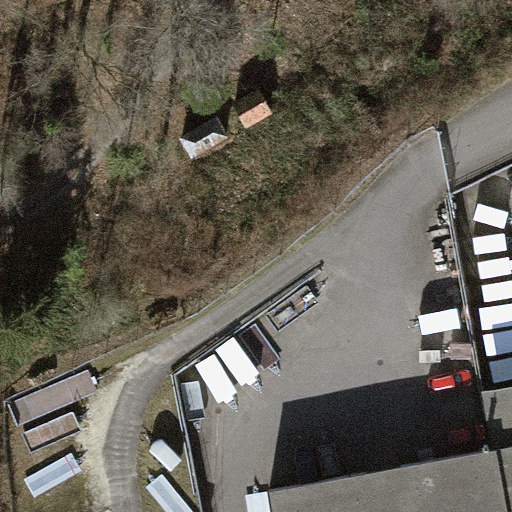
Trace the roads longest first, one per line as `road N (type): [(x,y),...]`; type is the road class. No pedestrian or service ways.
road 1 (unknown): [(511,198),(444,244),(376,361),(269,475),(249,511)]
road 2 (track): [(0,230),(83,167),(208,0)]
